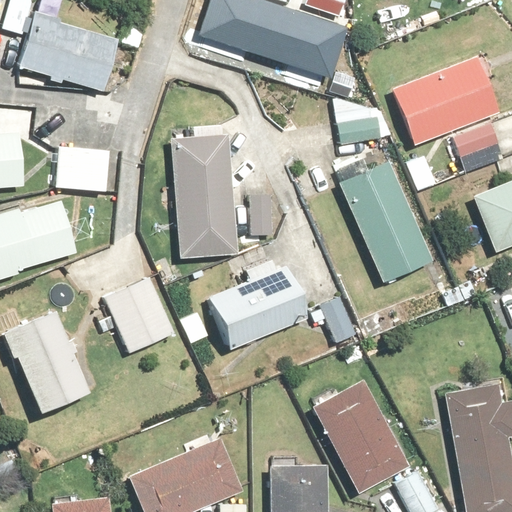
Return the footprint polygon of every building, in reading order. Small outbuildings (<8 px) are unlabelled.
[(5,0),(0,19),(0,29),(16,34),(27,0),(5,0)] [(269,0),(204,0),(195,31),(323,71),(338,21),(269,0)] [(57,18),(34,11),(17,66),(49,75),(48,79),(59,82),(60,78),(99,90),(114,40),(56,22),(57,18)] [(143,26),(125,19),(116,44),(134,50),(143,26)] [(389,89),(410,144),(494,113),(473,57),(389,89)] [(371,104),(331,109),(336,144),(375,139),(371,104)] [(488,123),(450,137),(458,158),(495,145),(488,123)] [(0,185),(21,184),(17,131),(0,131),(0,185)] [(234,253),(224,135),(167,140),(176,258),(234,253)] [(117,152),(56,147),(52,189),(114,194),(117,152)] [(386,160),(336,181),(380,284),(429,264),(386,160)] [(511,178),(469,195),(492,253),(511,245),(511,178)] [(269,195),(246,195),(247,237),(270,237),(269,195)] [(16,207),(0,211),(0,277),(15,273),(14,269),(75,252),(60,198),(17,210),(16,207)] [(205,297),(226,349),(304,318),(284,266),(205,297)] [(98,298),(104,313),(94,318),(101,333),(111,328),(123,354),(171,333),(146,276),(98,298)] [(472,279),(442,292),(448,307),(478,294),(472,279)] [(323,327),(303,336),(310,352),(353,334),(337,299),(315,309),(323,327)] [(86,392),(52,311),(0,331),(0,340),(7,359),(13,356),(36,412),(86,392)] [(362,379),(310,406),(355,493),(407,467),(362,379)] [(495,381),(440,391),(462,511),(511,511),(511,477),(505,437),(511,435),(511,409),(510,399),(498,401),(495,381)] [(125,475),(140,511),(187,511),(240,491),(218,437),(125,475)] [(324,511),(323,462),(265,464),(266,511),(324,511)] [(418,471),(390,485),(403,511),(431,511),(437,509),(418,471)] [(19,480),(0,485),(0,506),(25,500),(19,480)] [(107,511),(106,497),(48,504),(48,511),(107,511)]
